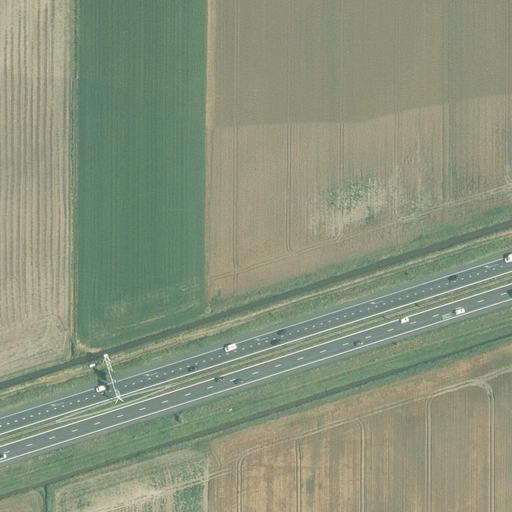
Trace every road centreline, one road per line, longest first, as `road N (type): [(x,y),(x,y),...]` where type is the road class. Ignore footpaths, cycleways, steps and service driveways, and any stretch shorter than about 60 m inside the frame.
road 1 (motorway): [(0,454),(511,291)]
road 2 (motorway): [(511,263),(0,426)]
